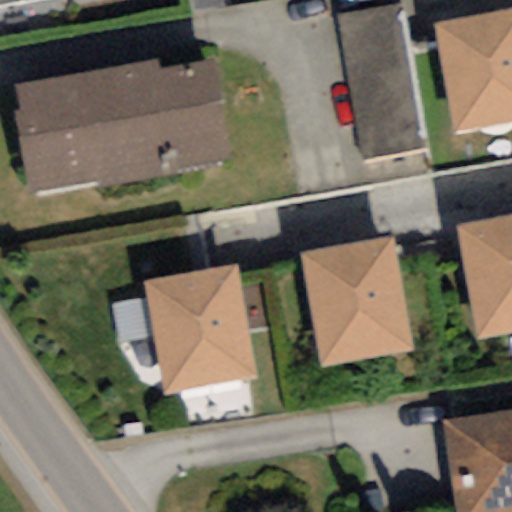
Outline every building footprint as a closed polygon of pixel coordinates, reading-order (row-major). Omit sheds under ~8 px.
[(0,0),(0,10),(56,0),(0,0)] [(401,7),(338,17),(363,163),(426,152),(401,7)] [(454,140),(511,129),(511,14),(434,28),(454,140)] [(158,65),(16,90),(21,116),(14,117),(28,198),(96,186),(97,194),(179,179),(178,174),(230,165),(212,65),(160,74),(158,65)] [(511,222),(459,232),(479,345),(511,338),(511,222)] [(392,245),(302,261),(322,373),(412,358),(392,245)] [(236,271),(146,286),(165,399),(255,383),(236,271)] [(511,511),(511,414),(444,425),(456,511),(511,511)]
